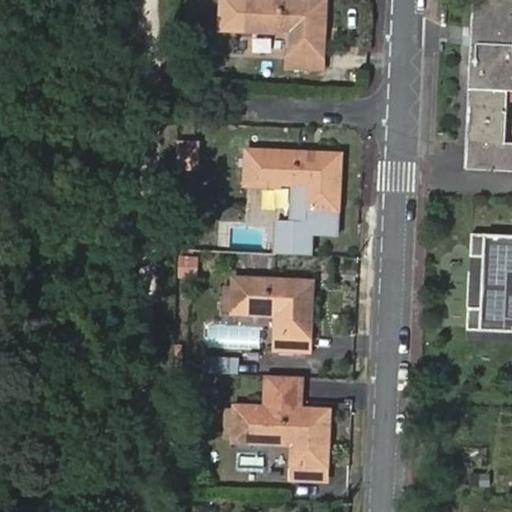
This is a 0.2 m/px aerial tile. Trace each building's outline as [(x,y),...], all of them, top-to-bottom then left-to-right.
[(289,49),(321,51),(323,0),(245,0),(243,27),(278,28),(278,25),(289,26),(289,49)] [(511,0),(471,0),(466,143),(492,144),(490,171),(511,171),(511,0)] [(320,67),(321,51),(289,49),(288,66),(320,67)] [(465,170),(490,171),(492,144),(466,143),(465,170)] [(304,207),(336,209),(339,155),(247,149),(246,183),(278,185),(279,182),(305,183),(304,207)] [(336,223),(336,209),(304,207),(304,222),(336,223)] [(511,234),(470,233),(469,256),(483,257),(480,307),(467,306),(466,329),(511,331),(511,234)] [(178,254),(177,277),(198,279),(200,256),(178,254)] [(483,257),(469,256),(467,306),(480,307),(483,257)] [(310,282),(233,278),(231,312),(265,313),(265,311),(277,312),(275,350),(307,351),(310,282)] [(241,373),(241,356),(203,355),(203,372),(241,373)] [(294,465),(326,466),(329,412),(236,408),(235,440),(269,442),(268,438),(296,440),(294,465)] [(325,480),(326,466),(294,465),(294,479),(325,480)]
